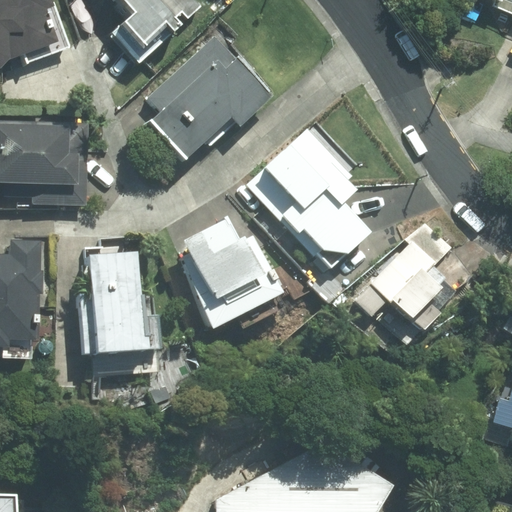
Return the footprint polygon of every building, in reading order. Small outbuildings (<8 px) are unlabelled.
[(41,7),(38,0),(0,0),(0,51),(3,60),(14,56),(17,63),(59,47),(44,6),(41,7)] [(101,0),(117,16),(104,28),(124,50),(149,28),(157,36),(190,6),(184,0),(101,0)] [(511,0),(477,0),(511,15),(511,0)] [(150,111),(136,124),(169,161),(194,138),(200,145),(258,93),(208,38),(140,100),(150,111)] [(79,124),(0,122),(0,195),(23,196),(23,206),(77,207),(79,124)] [(252,174),(240,185),(320,269),(356,236),(327,206),(343,190),(335,182),(342,175),(299,129),(278,149),(274,145),(247,170),(252,174)] [(196,332),(270,294),(243,237),(230,243),(227,239),(223,241),(212,220),(168,244),(175,257),(172,258),(196,332)] [(424,229),(347,301),(361,316),(375,303),(391,320),(415,298),(436,279),(425,267),(444,250),(424,229)] [(0,340),(24,341),(27,244),(0,243),(0,340)] [(124,298),(122,256),(72,258),(74,295),(66,296),(68,356),(146,353),(144,319),(131,319),(130,298),(124,298)] [(511,383),(511,384),(494,442),(511,447),(511,383)] [(222,488),(221,511),(347,511),(382,460),(356,425),(271,423),(205,466),(205,480),(222,488)] [(139,511),(140,494),(55,491),(54,511),(139,511)]
